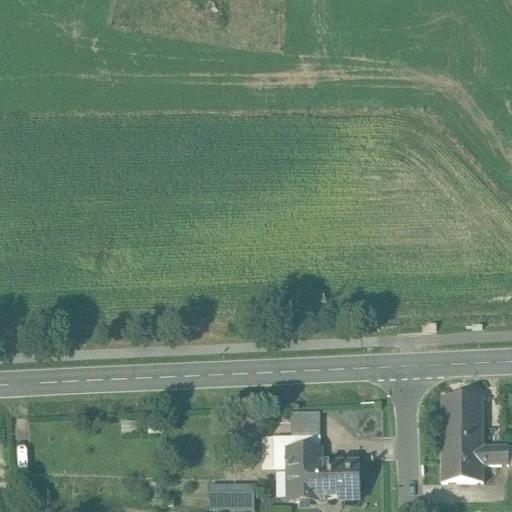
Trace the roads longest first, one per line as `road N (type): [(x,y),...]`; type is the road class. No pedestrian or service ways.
road 1 (secondary): [(0,385),(395,368)]
road 2 (residential): [(395,368),(402,511)]
